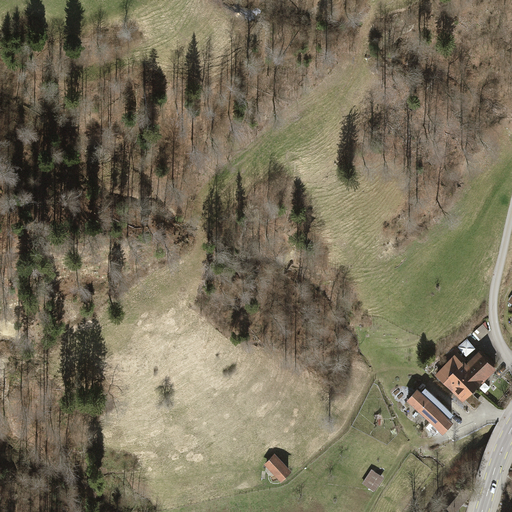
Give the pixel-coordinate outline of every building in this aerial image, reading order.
[(483,323),(474,331),(481,338),(489,330),(483,323)] [(467,355),(476,346),(469,338),(460,346),(467,355)] [(467,361),(457,351),(447,361),(474,387),(495,365),(478,349),(467,361)] [(474,387),(447,361),(436,373),(463,399),(464,398),(472,389),(474,387)] [(422,390),(418,387),(407,398),(431,420),(441,429),(443,431),(454,419),(450,415),(454,412),(426,386),(422,390)] [(475,392),(472,389),(464,398),(475,409),(481,402),(473,394),(475,392)] [(441,429),(431,420),(425,427),(434,435),(441,429)] [(275,452),(264,463),(281,478),(291,468),(275,452)] [(385,477),(372,468),(362,483),(375,491),(385,477)] [(446,508),(450,511),(455,511),(472,493),(466,488),(465,489),(463,488),(446,508)]
